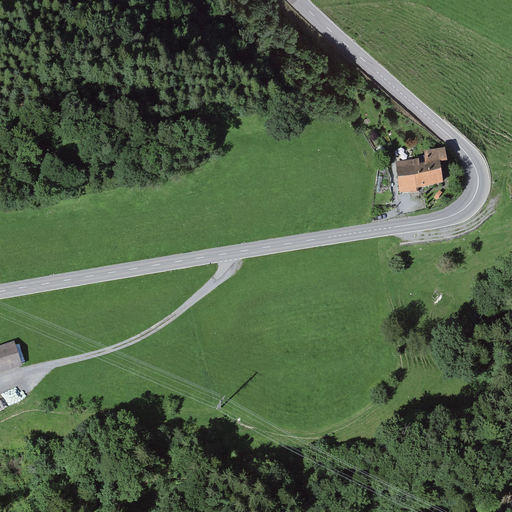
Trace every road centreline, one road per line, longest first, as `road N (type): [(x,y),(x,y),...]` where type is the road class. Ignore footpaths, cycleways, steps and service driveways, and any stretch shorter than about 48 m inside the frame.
road 1 (secondary): [(298,0),(465,152),(478,179),(463,209),(0,291)]
road 2 (track): [(233,253),(217,280),(147,335),(0,384)]
